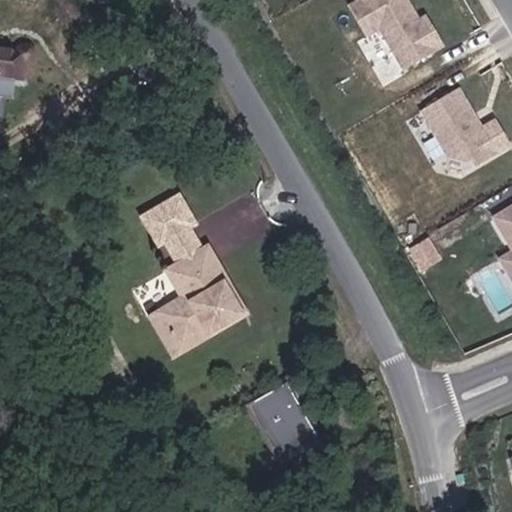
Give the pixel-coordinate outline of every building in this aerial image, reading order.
[(441,46),(424,16),(417,20),(405,0),(357,0),(348,6),(365,35),(377,28),(401,69),(441,46)] [(8,40),(0,38),(0,72),(10,74),(29,73),(33,52),(35,47),(35,42),(34,38),(31,34),(27,31),(23,30),(18,30),(13,32),(8,40)] [(473,166),(508,146),(493,121),(480,129),(457,90),(420,112),(445,157),(466,162),(470,160),(473,166)] [(511,187),(495,198),(502,210),(511,203),(511,187)] [(194,220),(179,194),(144,214),(159,240),(168,235),(185,225),(194,220)] [(511,207),(494,219),(511,249),(511,207)] [(199,247),(185,225),(168,235),(181,257),(199,247)] [(230,281),(207,242),(199,247),(181,257),(165,267),(179,294),(184,303),(152,320),(173,359),(240,320),(219,287),(230,281)] [(219,287),(240,320),(249,315),(230,281),(219,287)] [(139,314),(167,363),(173,359),(152,320),(184,303),(179,294),(139,314)] [(321,431),(293,379),(259,397),(287,448),(321,431)] [(283,462),(325,439),(321,431),(287,448),(259,397),(250,401),(283,462)]
